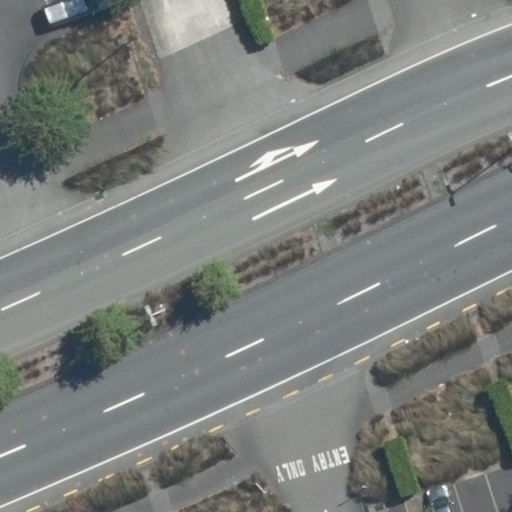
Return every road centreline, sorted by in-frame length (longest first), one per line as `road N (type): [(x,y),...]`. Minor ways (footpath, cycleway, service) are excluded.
road 1 (tertiary): [(511,218),(0,455)]
road 2 (tertiary): [(0,309),(511,77)]
